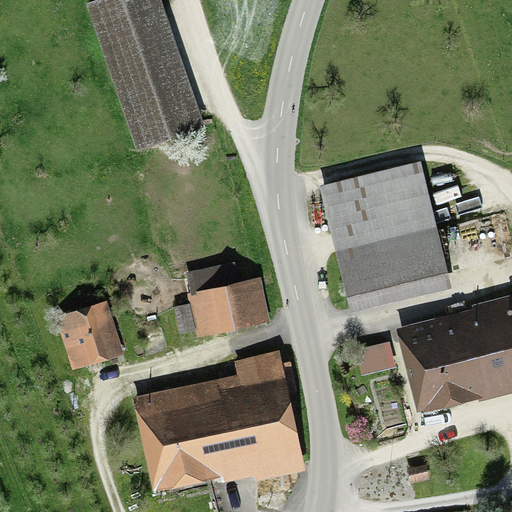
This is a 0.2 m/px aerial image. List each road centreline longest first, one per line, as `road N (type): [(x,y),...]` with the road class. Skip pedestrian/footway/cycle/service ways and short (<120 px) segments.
road 1 (tertiary): [(306,0),(285,78),(276,161),(325,449),(323,511)]
road 2 (track): [(193,0),(239,132),(276,161)]
